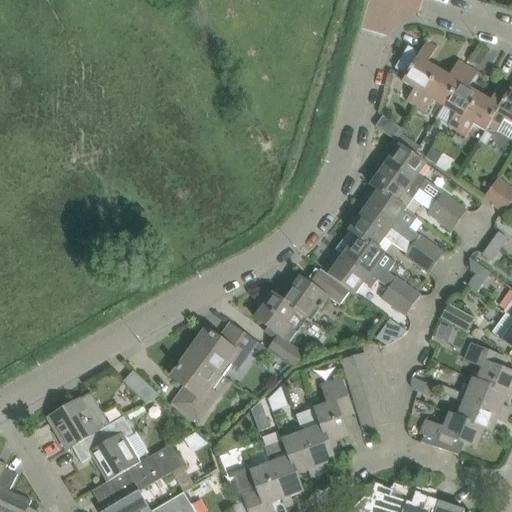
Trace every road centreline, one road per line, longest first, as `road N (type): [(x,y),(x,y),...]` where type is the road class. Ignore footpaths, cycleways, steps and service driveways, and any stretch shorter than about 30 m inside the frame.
road 1 (unclassified): [(0,408),(290,241),(321,212),(382,0)]
road 2 (residential): [(315,511),(369,459),(403,456),(511,493)]
road 3 (residential): [(391,0),(511,34)]
